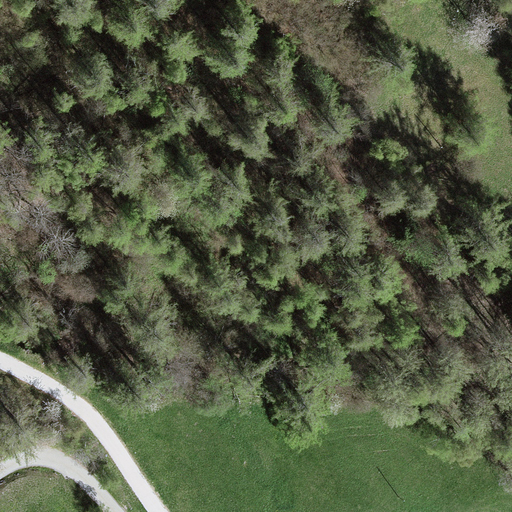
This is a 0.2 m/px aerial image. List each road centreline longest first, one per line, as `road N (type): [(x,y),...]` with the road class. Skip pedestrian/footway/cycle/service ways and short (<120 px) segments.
road 1 (track): [(0,174),(144,169),(276,274)]
road 2 (unclassified): [(154,511),(108,438),(69,398),(0,363)]
road 3 (track): [(113,511),(88,483),(42,459),(0,471)]
